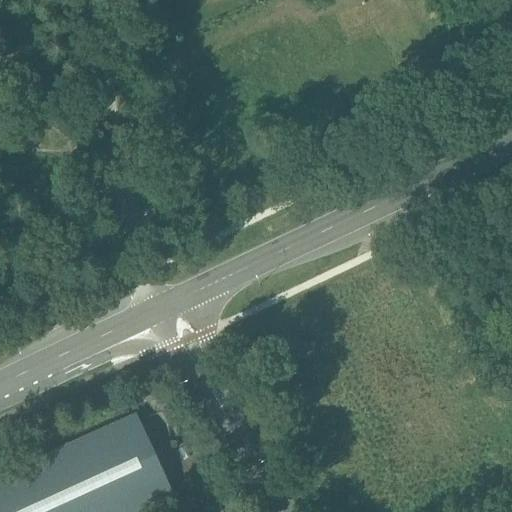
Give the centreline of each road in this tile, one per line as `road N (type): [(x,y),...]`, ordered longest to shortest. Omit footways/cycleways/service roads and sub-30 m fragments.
road 1 (secondary): [(167,305),(511,142)]
road 2 (tertiary): [(281,511),(260,488),(167,305)]
road 3 (track): [(126,219),(100,0)]
road 4 (track): [(0,148),(71,150),(0,51)]
road 5 (secondary): [(0,384),(167,305)]
road 6 (track): [(71,150),(126,219),(140,274)]
